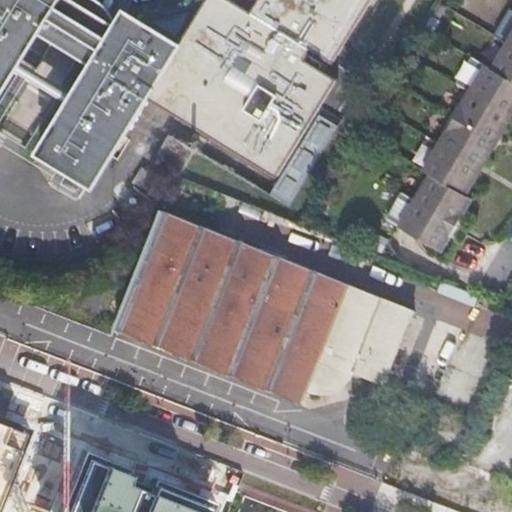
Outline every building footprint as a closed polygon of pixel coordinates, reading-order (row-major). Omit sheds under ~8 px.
[(0,0),(0,104),(33,48),(60,2),(61,0),(0,0)] [(85,78),(54,130),(46,143),(107,178),(120,156),(160,86),(288,169),(345,73),(313,53),(318,44),(341,59),(375,0),(264,0),(261,6),(250,0),(211,0),(194,29),(184,45),(160,31),(168,16),(159,11),(150,25),(125,10),(125,11),(111,33),(85,78)] [(61,0),(60,2),(111,33),(125,11),(125,10),(125,9),(127,7),(126,5),(126,4),(125,3),(124,1),(123,0),(61,0)] [(146,0),(130,0),(127,7),(125,9),(125,10),(150,25),(159,11),(168,16),(160,31),(184,45),(194,29),(146,0)] [(60,2),(33,48),(85,78),(111,33),(60,2)] [(511,36),(508,44),(492,69),(487,66),(471,93),(456,119),(445,137),(440,146),(425,170),(431,173),(416,200),(401,226),(441,250),(447,241),(457,224),(463,213),(472,198),(466,194),(472,184),(481,170),(484,164),(488,157),(496,143),(503,133),(511,117),(511,116),(511,36)] [(0,495),(28,428),(0,416),(0,495)] [(206,511),(211,500),(81,449),(56,511),(206,511)]
